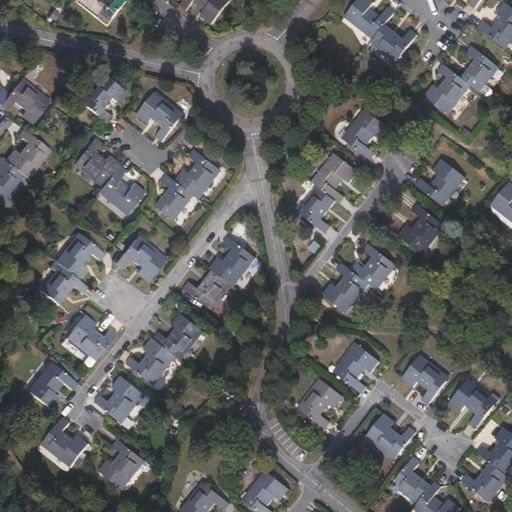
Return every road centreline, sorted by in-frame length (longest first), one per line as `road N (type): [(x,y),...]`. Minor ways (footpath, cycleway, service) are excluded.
road 1 (residential): [(352,511),(279,454),(260,422),(258,401),(287,328),(252,117)]
road 2 (residential): [(0,35),(21,32),(216,77)]
